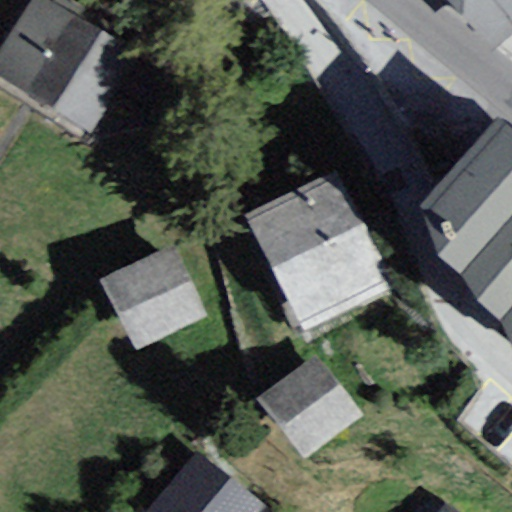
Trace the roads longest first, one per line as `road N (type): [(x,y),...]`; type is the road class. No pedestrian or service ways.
road 1 (residential): [(283,0),(414,190),(445,296),(476,340),(511,369)]
road 2 (tertiary): [(394,0),(511,89)]
